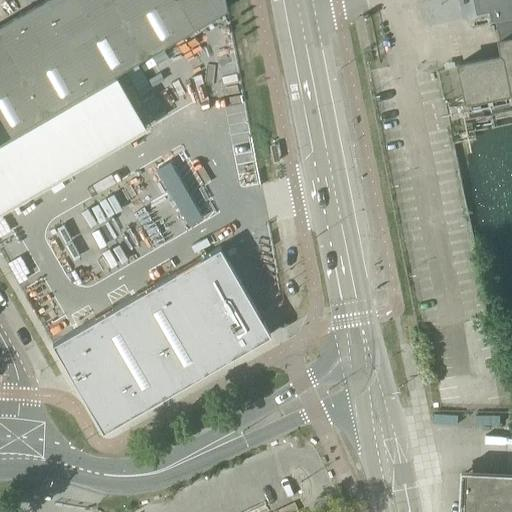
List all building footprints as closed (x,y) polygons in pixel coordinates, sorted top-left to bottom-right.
[(0,35),(45,113),(95,84),(45,0),(41,0),(0,24),(0,35)] [(45,0),(95,84),(145,55),(112,0),(45,0)] [(112,0),(145,55),(153,51),(226,8),(227,8),(225,0),(112,0)] [(490,22),(511,17),(511,0),(478,0),(480,8),(487,6),(490,22)] [(0,139),(45,113),(0,35),(0,139)] [(511,37),(499,41),(498,41),(501,55),(457,64),(465,100),(511,90),(511,37)] [(219,248),(52,345),(102,431),(269,335),(219,248)] [(511,511),(511,472),(459,469),(456,511),(511,511)]
